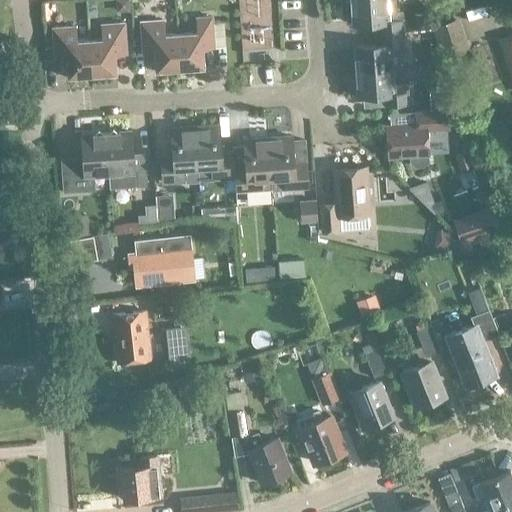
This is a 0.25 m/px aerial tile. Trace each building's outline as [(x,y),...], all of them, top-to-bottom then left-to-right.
[(378,22),(379,33),(404,31),(402,11),(395,11),(394,0),(345,0),(347,21),(353,21),(353,24),(378,22)] [(196,31),(190,32),(177,33),(179,68),(203,66),(202,42),(214,42),(212,16),(195,17),(196,31)] [(163,19),(153,20),(140,21),(142,47),(154,46),(156,70),(179,68),(177,33),(164,34),(163,19)] [(469,50),(459,19),(431,28),(442,59),(469,50)] [(89,39),(92,74),(116,73),(114,49),(126,48),(124,22),(101,24),(102,38),(89,39)] [(92,74),(89,39),(75,40),(74,26),(52,27),(54,53),(66,52),(68,76),(92,74)] [(375,44),(354,46),(356,71),(392,68),(400,68),(399,52),(405,51),(404,31),(379,33),(380,44),(375,44)] [(287,68),(308,66),(304,32),(283,34),(287,68)] [(511,32),(498,38),(511,80),(511,32)] [(393,84),(392,68),(356,71),(358,96),(383,94),(384,105),(409,103),(408,83),(393,84)] [(273,92),(273,71),(252,72),(252,93),(273,92)] [(388,156),(410,155),(410,162),(415,166),(423,166),(429,161),(426,128),(448,127),(447,109),(415,111),(416,123),(386,125),(388,156)] [(219,124),(195,126),(198,166),(199,179),(212,178),(235,176),(234,167),(233,151),(221,152),(219,124)] [(199,179),(198,166),(195,126),(171,128),(173,156),(161,157),(163,182),(199,179)] [(131,131),(106,132),(109,173),(110,185),(110,187),(146,185),(146,183),(146,182),(144,158),(133,158),(133,153),(131,131)] [(94,174),(109,173),(106,132),(81,134),(83,157),(60,159),(62,191),(95,189),(94,174)] [(292,135),(268,137),(271,177),(271,189),(271,190),(285,189),(285,188),(307,186),(306,162),(294,163),(292,140),(292,135)] [(246,167),(234,167),(235,176),(236,191),(262,189),(271,189),(271,177),(268,137),(244,139),(244,144),(246,167)] [(337,202),(321,203),(323,231),(339,230),(338,217),(370,215),(370,214),(366,166),(334,168),(337,202)] [(420,198),(432,195),(427,181),(409,187),(420,198)] [(174,220),(172,194),(155,196),(157,221),(174,220)] [(290,199),(276,200),(278,219),(292,218),(290,199)] [(316,199),(299,200),(300,222),(308,221),(317,220),(316,199)] [(452,219),(461,242),(499,229),(490,206),(452,219)] [(193,278),(189,235),(136,241),(137,252),(133,253),(137,285),(193,278)] [(95,257),(92,237),(72,240),(76,260),(95,257)] [(275,280),(274,267),(254,268),(255,281),(275,280)] [(160,324),(174,322),(169,286),(155,288),(160,324)] [(381,311),(375,294),(355,300),(361,318),(381,311)] [(489,356),(490,356),(484,340),(498,334),(487,308),(476,313),(470,315),(473,323),(446,335),(450,343),(466,384),(470,382),(471,386),(483,381),(482,377),(495,372),(489,356)] [(117,362),(151,358),(145,310),(111,314),(117,362)] [(492,317),(498,332),(509,328),(503,313),(492,317)] [(187,325),(165,328),(170,366),(191,363),(187,325)] [(440,351),(430,325),(415,331),(425,356),(440,351)] [(379,345),(363,351),(374,377),(389,371),(379,345)] [(306,362),(322,402),(338,396),(322,356),(306,362)] [(444,392),(431,358),(400,370),(414,405),(444,392)] [(392,413),(379,379),(348,391),(362,426),(392,413)] [(225,393),(226,405),(227,411),(231,436),(248,433),(244,408),(243,408),(240,391),(225,393)] [(331,415),(316,421),(313,413),(298,419),(301,427),(299,427),(313,462),(345,449),(331,415)] [(277,437),(262,443),(257,432),(244,437),(261,482),(290,470),(277,437)] [(142,466),(121,468),(124,498),(159,495),(156,455),(141,456),(142,466)] [(484,495),(489,507),(489,508),(511,498),(511,476),(509,469),(471,485),(477,498),(484,495)] [(444,496),(450,511),(465,511),(457,490),(444,496)] [(216,494),(181,497),(182,511),(199,511),(218,510),(216,494)] [(511,511),(511,498),(489,508),(489,507),(481,511),(482,511),(511,511)] [(434,511),(431,501),(402,511),(434,511)]
